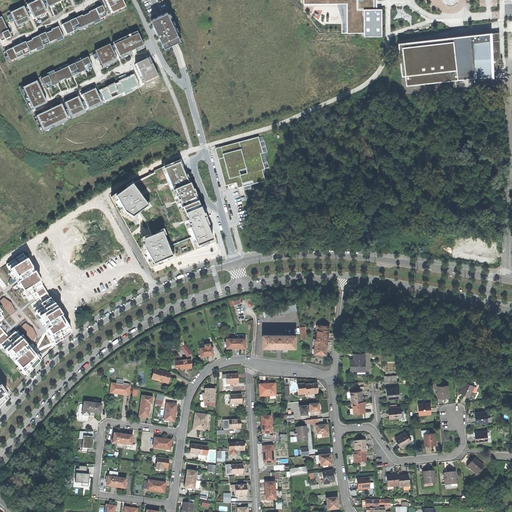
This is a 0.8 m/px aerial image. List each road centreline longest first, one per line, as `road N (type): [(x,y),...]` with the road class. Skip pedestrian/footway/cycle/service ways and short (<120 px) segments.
road 1 (secondary): [(0,456),(70,375),(131,327),(240,283),(352,276)]
road 2 (secondary): [(505,279),(303,254),(213,269),(158,290)]
road 3 (secondary): [(158,290),(84,334),(0,421)]
road 4 (secondary): [(352,276),(511,306)]
road 5 (residential): [(203,143),(186,87),(161,59),(134,0)]
road 6 (residential): [(110,421),(102,427),(95,493),(172,504)]
road 7 (residential): [(251,362),(256,511)]
road 8 (residential): [(508,132),(505,279)]
road 9 (residential): [(453,417),(462,444),(446,457),(396,460),(370,428)]
